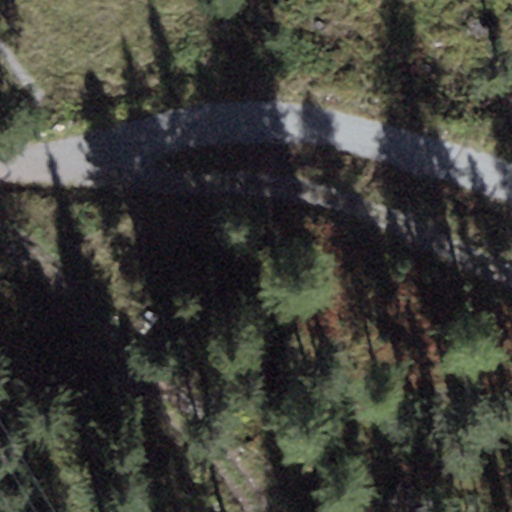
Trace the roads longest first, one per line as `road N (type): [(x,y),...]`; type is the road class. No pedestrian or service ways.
road 1 (track): [(0,172),(108,159),(264,119),(307,122),(511,182)]
road 2 (track): [(108,159),(144,175),(302,189),(377,208),(511,281)]
